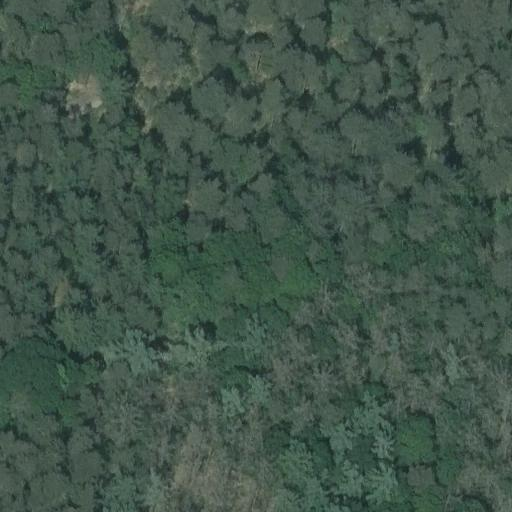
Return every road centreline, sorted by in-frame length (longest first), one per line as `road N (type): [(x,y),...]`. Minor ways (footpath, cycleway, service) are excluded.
road 1 (track): [(511,249),(0,382)]
road 2 (track): [(0,112),(105,56),(94,0)]
